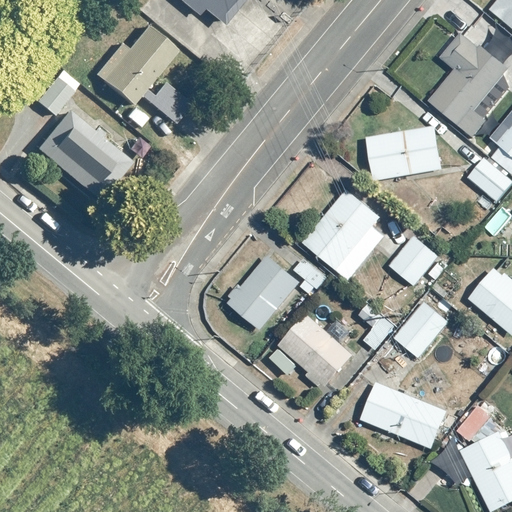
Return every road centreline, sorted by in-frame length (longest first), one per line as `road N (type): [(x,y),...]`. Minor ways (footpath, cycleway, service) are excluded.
road 1 (tertiary): [(125,317),(381,0)]
road 2 (tertiary): [(125,317),(360,511)]
road 3 (tertiary): [(0,214),(125,317)]
